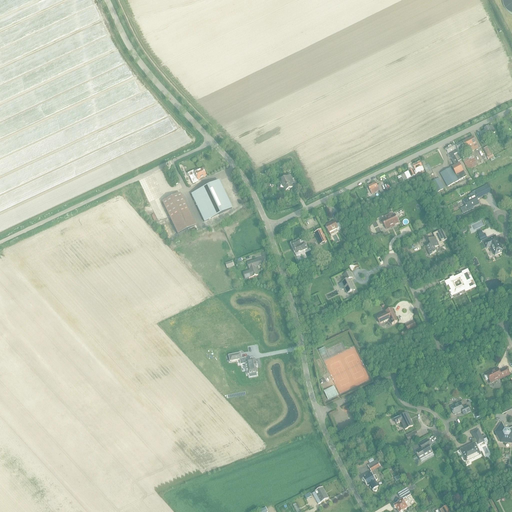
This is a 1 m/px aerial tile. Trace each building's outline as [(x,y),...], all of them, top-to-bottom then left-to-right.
[(511,13),(511,0),(503,0),(503,3),(505,8),(508,12),(511,13)] [(480,139),(494,133),(490,125),(487,127),(483,129),(484,130),(478,133),(480,139)] [(471,152),(478,149),(472,137),(456,146),(460,154),(464,153),(462,149),(465,147),(466,149),(469,147),(471,152)] [(459,163),(458,163),(454,154),(457,153),(453,145),(445,149),(454,166),(440,174),(448,187),(466,176),(459,163)] [(492,154),(491,154),(487,147),(484,149),(487,156),(486,157),(488,160),(494,157),(492,154)] [(473,156),(472,157),(472,155),(463,160),(471,175),(481,170),(473,156)] [(422,167),(419,162),(413,165),(416,171),(414,172),(412,169),(397,177),(398,179),(402,177),(403,181),(415,175),(415,174),(423,170),(422,167)] [(198,181),(205,177),(202,169),(194,173),(193,171),(188,174),(189,178),(192,177),(194,180),(191,181),(193,185),(198,182),(198,181)] [(281,180),(285,190),(292,187),(291,184),(294,183),(290,175),(281,180)] [(431,182),(436,192),(444,188),(439,178),(431,182)] [(218,181),(191,194),(204,222),(232,208),(218,181)] [(379,184),(377,185),(375,182),(368,186),(371,193),(379,190),(380,193),(383,192),(379,184)] [(466,207),(461,209),(463,214),(469,211),(473,209),(472,207),(479,204),(476,199),(483,196),(480,189),(473,193),(474,194),(469,196),(470,199),(464,201),(466,207)] [(162,202),(177,234),(195,225),(180,194),(162,202)] [(395,215),(392,216),(392,214),(388,215),(389,217),(382,220),(382,221),(381,222),(380,223),(381,225),(383,225),(384,224),(386,230),(391,227),(390,227),(399,223),(395,215)] [(334,221),(325,226),(329,232),(336,229),(337,231),(342,228),(339,223),(336,225),(334,221)] [(430,244),(426,247),(430,255),(436,252),(434,248),(439,246),(439,247),(444,245),(442,242),(447,240),(442,229),(433,234),(435,237),(428,240),(430,244)] [(321,230),(314,233),(320,245),(327,242),(321,230)] [(481,231),(478,233),(479,236),(482,241),(487,239),(485,234),(483,234),(481,231)] [(500,245),(499,245),(495,236),(487,240),(488,241),(483,243),(486,248),(490,246),(495,255),(502,252),(502,251),(503,250),(500,245)] [(303,241),(302,242),(300,239),(290,244),(295,255),(295,254),(296,256),(300,254),(299,252),(307,249),(304,243),(303,243),(303,241)] [(243,273),(245,279),(258,275),(255,267),(264,265),(262,259),(247,263),(249,270),(243,273)] [(349,267),(352,272),(360,268),(358,263),(349,267)] [(462,274),(454,277),(454,276),(449,278),(450,280),(445,282),(447,286),(448,285),(451,290),(449,291),(452,296),(464,290),(469,288),(475,285),(468,270),(461,273),(462,274)] [(342,283),(347,294),(355,290),(350,279),(352,278),(350,272),(343,275),(346,281),(342,283)] [(392,325),(398,322),(391,309),(386,312),(387,314),(381,317),(379,318),(378,320),(380,322),(381,323),(383,322),(384,322),(389,320),(392,325)] [(408,324),(411,330),(417,327),(414,322),(408,324)] [(241,354),(229,356),(230,362),(240,360),(241,365),(246,364),(248,375),(258,373),(257,368),(256,364),(255,359),(246,361),(246,358),(242,359),(241,354)] [(502,378),(509,375),(506,368),(499,372),(498,369),(492,372),(492,371),(486,374),(487,375),(484,376),(484,377),(485,380),(486,381),(489,380),(490,383),(501,378),(502,378)] [(324,391),(328,399),(337,395),(333,387),(324,391)] [(468,406),(463,408),(460,403),(451,407),(453,411),(452,412),(453,413),(454,414),(455,415),(462,411),(463,414),(470,411),(468,406)] [(405,430),(413,426),(407,414),(395,420),(397,424),(401,422),(405,430)] [(511,428),(509,430),(510,433),(508,436),(505,436),(503,433),(505,430),(502,423),(496,432),(500,442),(511,443),(511,442),(511,428)] [(460,451),(460,452),(461,454),(462,454),(463,454),(462,456),(463,457),(464,457),(466,461),(471,459),(472,459),(474,458),(475,457),(480,454),(475,445),(477,444),(478,445),(483,442),(484,443),(486,444),(487,443),(488,442),(485,435),(481,437),(478,430),(472,433),(477,443),(475,444),(475,443),(461,450),(460,451)] [(406,436),(409,442),(418,437),(415,432),(406,436)] [(415,452),(420,460),(432,452),(428,445),(430,443),(428,439),(419,444),(421,448),(415,452)] [(375,471),(383,466),(381,461),(378,463),(369,468),(371,472),(374,470),(375,471)] [(376,476),(373,477),(371,474),(363,479),(362,481),(363,483),(365,482),(367,486),(369,485),(372,491),(373,490),(375,492),(377,491),(376,489),(379,487),(376,481),(378,479),(376,476)] [(321,503),(328,499),(323,488),(315,492),(313,494),(315,498),(318,497),(321,503)] [(397,509),(398,511),(400,511),(407,508),(404,503),(408,501),(406,497),(411,495),(407,488),(397,494),(400,499),(397,501),(398,503),(393,506),(395,510),(397,509)]
